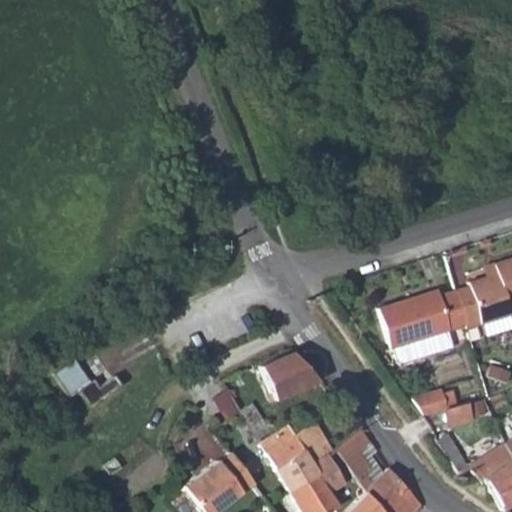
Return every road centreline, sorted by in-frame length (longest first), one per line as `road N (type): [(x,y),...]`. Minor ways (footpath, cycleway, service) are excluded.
road 1 (unclassified): [(161,0),(274,277)]
road 2 (residential): [(274,277),(441,503)]
road 3 (unclassified): [(511,206),(274,277)]
road 4 (residential): [(283,511),(188,377),(152,411)]
